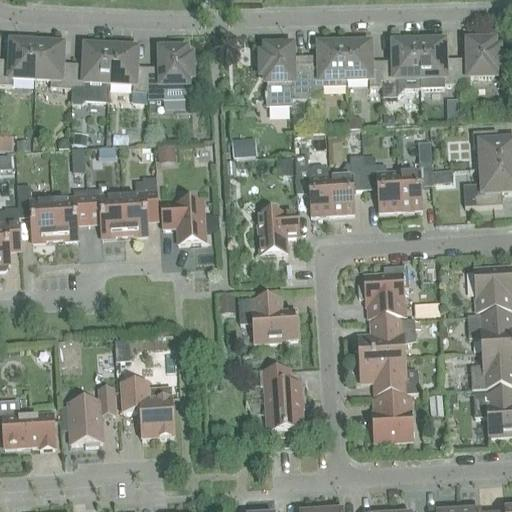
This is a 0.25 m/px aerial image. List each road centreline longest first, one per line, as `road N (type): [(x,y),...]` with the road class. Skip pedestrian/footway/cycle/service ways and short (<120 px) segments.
road 1 (residential): [(511,11),(163,22),(0,10)]
road 2 (residential): [(340,474),(321,287),(332,259),(347,251),(511,239)]
road 3 (residential): [(340,474),(511,469)]
road 4 (residential): [(0,483),(158,473)]
